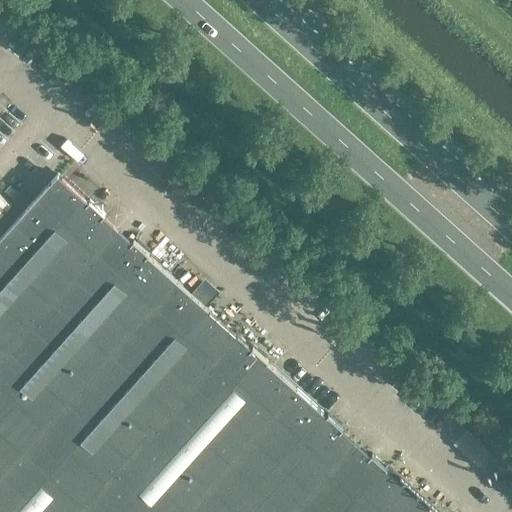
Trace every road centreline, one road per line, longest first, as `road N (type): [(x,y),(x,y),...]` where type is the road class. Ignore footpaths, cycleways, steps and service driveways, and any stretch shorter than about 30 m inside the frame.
road 1 (unclassified): [(0,56),(510,511)]
road 2 (trunk): [(185,0),(511,295)]
road 3 (trunk): [(511,226),(259,0)]
